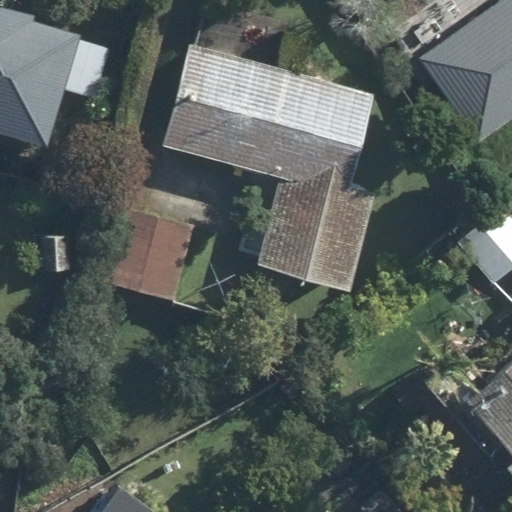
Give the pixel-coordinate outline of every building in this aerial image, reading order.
[(0,0),(0,119),(60,137),(90,26),(30,9),(32,0),(31,0),(0,0)] [(511,0),(496,0),(412,56),(466,138),(511,108),(511,0)] [(385,79),(195,30),(165,144),(279,174),(260,247),(360,273),(384,181),(360,175),(385,79)] [(196,207),(134,197),(118,292),(180,303),(196,207)] [(511,216),(503,206),(462,241),(511,297),(511,216)] [(511,350),(453,398),(511,468),(511,350)] [(193,511),(194,509),(118,470),(96,511),(193,511)] [(404,511),(392,497),(374,511),(336,511),(311,483),(277,511),(404,511)]
